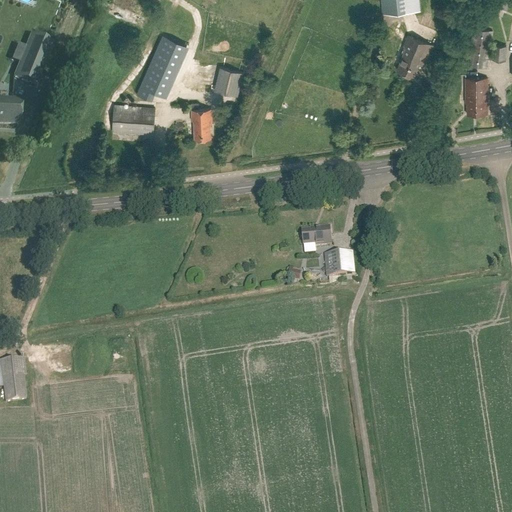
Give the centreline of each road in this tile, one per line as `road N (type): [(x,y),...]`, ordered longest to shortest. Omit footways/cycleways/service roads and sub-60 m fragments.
road 1 (secondary): [(367,170),(0,213)]
road 2 (unclassified): [(367,170),(368,264),(348,332),(374,511)]
road 3 (track): [(71,205),(21,334),(36,365),(36,410)]
road 4 (secondary): [(502,147),(367,170)]
